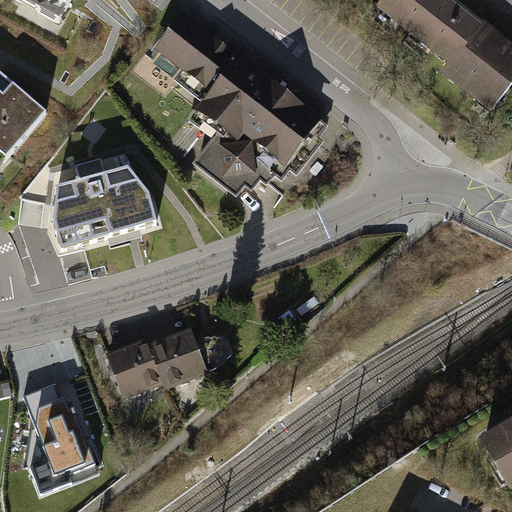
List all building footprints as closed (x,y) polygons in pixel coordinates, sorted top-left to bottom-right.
[(21,0),(60,21),(71,0),(21,0)] [(511,51),(455,0),(401,0),(386,17),(487,109),(511,81),(511,51)] [(188,20),(159,61),(211,97),(187,131),(264,186),(277,167),(293,178),(333,122),(188,20)] [(0,167),(44,114),(0,77),(0,167)] [(129,173),(59,192),(52,227),(61,256),(158,229),(149,199),(129,173)] [(213,329),(132,354),(147,401),(227,376),(213,329)] [(511,424),(482,443),(511,493),(511,424)] [(69,435),(31,430),(26,469),(64,474),(65,470),(83,472),(88,434),(69,431),(69,435)]
